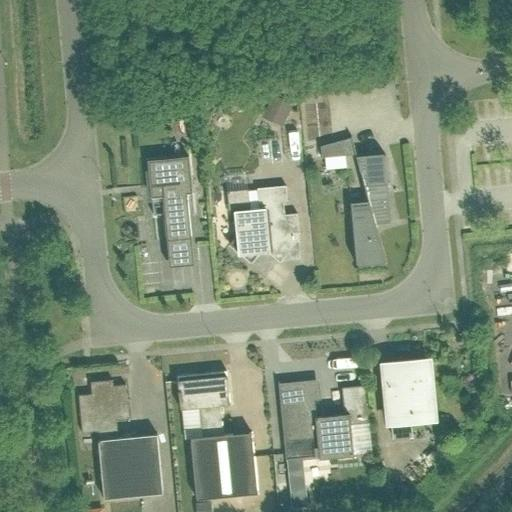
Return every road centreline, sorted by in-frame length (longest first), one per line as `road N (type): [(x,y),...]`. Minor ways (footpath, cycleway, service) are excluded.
road 1 (unclassified): [(422,77),(439,265),(438,287),(419,306),(110,333),(100,312),(88,179)]
road 2 (residential): [(88,179),(71,0)]
